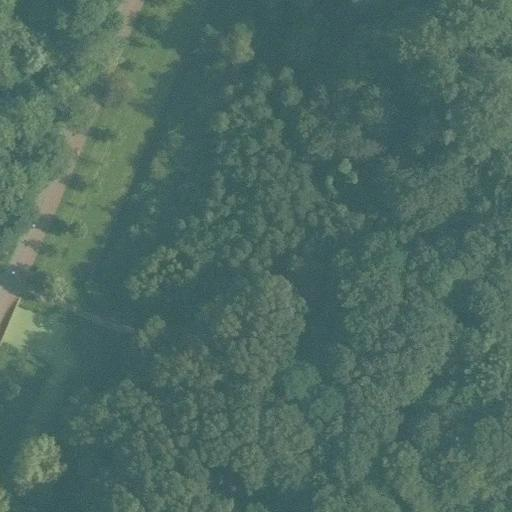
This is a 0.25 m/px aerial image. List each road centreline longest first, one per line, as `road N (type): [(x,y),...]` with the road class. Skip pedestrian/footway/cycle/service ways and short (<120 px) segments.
road 1 (unknown): [(511,264),(466,250),(466,226),(361,81),(325,0)]
road 2 (unknown): [(286,511),(393,308),(417,277),(466,250)]
